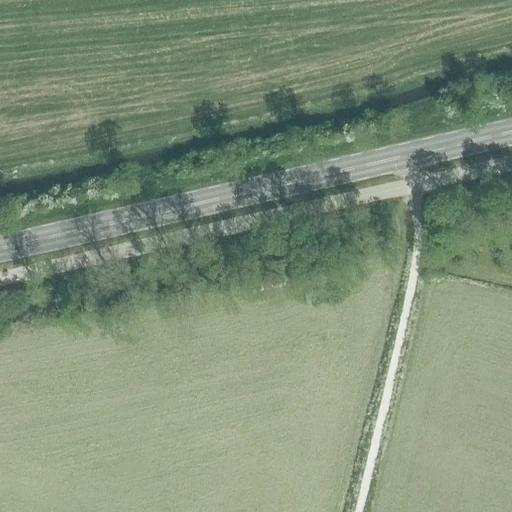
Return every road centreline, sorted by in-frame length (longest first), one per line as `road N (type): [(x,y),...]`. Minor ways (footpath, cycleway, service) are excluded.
road 1 (secondary): [(0,250),(511,133)]
road 2 (track): [(359,511),(415,262),(416,185)]
